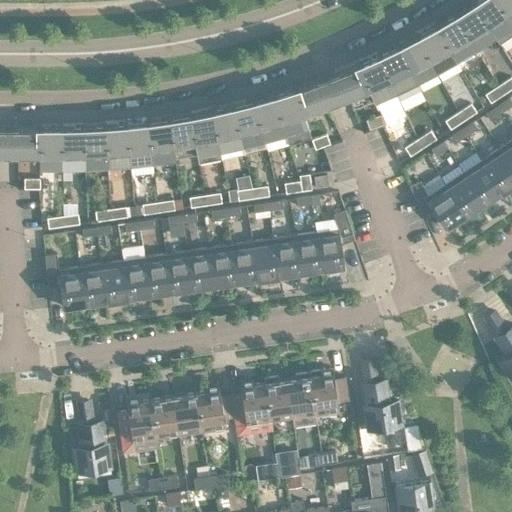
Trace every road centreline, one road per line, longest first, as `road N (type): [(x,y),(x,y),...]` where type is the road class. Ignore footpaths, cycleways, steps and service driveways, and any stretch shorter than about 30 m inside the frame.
road 1 (residential): [(0,102),(161,97),(317,51),(428,0)]
road 2 (residential): [(19,357),(390,304),(420,291)]
road 3 (secondary): [(334,0),(182,45),(0,57)]
road 4 (residential): [(420,291),(351,131)]
road 5 (residential): [(19,357),(10,186)]
